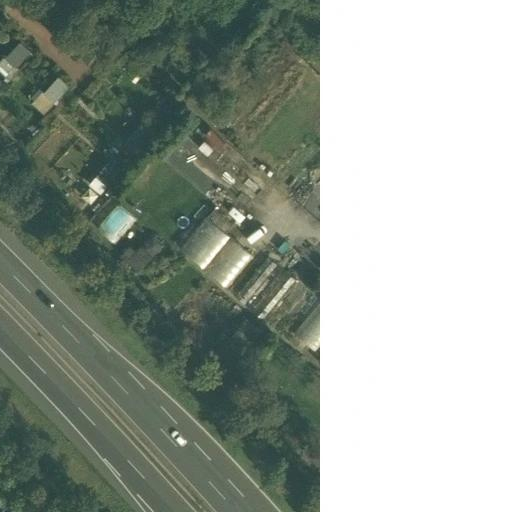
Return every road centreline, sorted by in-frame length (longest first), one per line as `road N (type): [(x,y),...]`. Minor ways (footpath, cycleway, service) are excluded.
road 1 (motorway): [(243,511),(0,263)]
road 2 (motorway): [(0,342),(170,511)]
